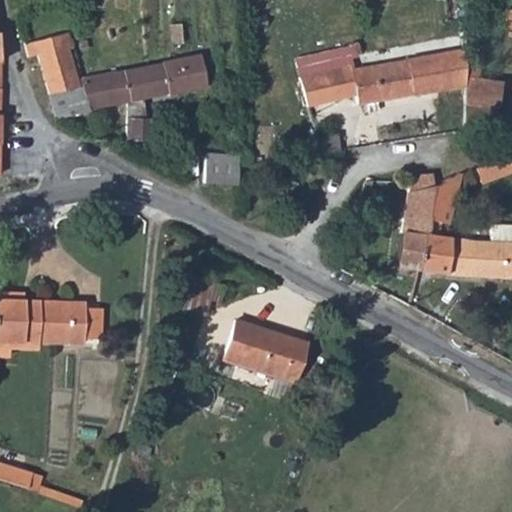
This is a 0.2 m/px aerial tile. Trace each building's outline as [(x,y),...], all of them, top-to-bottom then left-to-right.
[(511,30),(511,11),(501,11),(501,30),(511,30)] [(29,41),(30,49),(41,48),(51,94),(69,90),(63,51),(70,50),(67,33),(29,41)] [(163,63),(169,93),(209,86),(202,52),(162,60),(163,63)] [(306,74),(311,105),(355,97),(356,106),(413,97),(461,89),(461,82),(461,71),(461,53),(407,59),(350,69),(349,67),(306,74)] [(51,94),(57,119),(104,107),(127,103),(134,137),(157,133),(153,120),(149,115),(147,99),(169,93),(163,63),(75,83),(76,88),(69,90),(51,94)] [(461,82),(478,82),(478,71),(461,71),(461,82)] [(461,89),(461,105),(506,106),(506,83),(478,82),(461,82),(461,89)] [(461,105),(461,133),(469,132),(504,133),(506,106),(461,105)] [(201,155),(207,183),(238,177),(232,150),(201,155)] [(466,163),(473,176),(481,172),(490,164),(489,157),(489,151),(466,163)] [(464,180),(471,192),(502,174),(489,157),(490,164),(481,172),(473,176),(464,180)] [(406,181),(403,198),(396,268),(421,271),(429,198),(431,180),(406,181)] [(421,271),(451,274),(453,242),(444,242),(445,232),(448,231),(453,185),(429,198),(421,271)] [(345,216),(361,222),(370,196),(356,191),(345,216)] [(451,274),(511,277),(511,227),(493,226),(493,243),(453,242),(451,274)] [(154,314),(177,319),(182,300),(210,306),(214,285),(164,271),(154,314)] [(0,292),(20,296),(21,288),(0,283),(0,292)] [(0,340),(24,345),(26,337),(75,347),(75,343),(81,313),(82,309),(20,296),(0,292),(0,340)] [(81,313),(75,343),(93,346),(98,316),(81,313)] [(221,363),(290,382),(301,342),(232,324),(221,363)] [(0,462),(0,478),(21,485),(25,471),(0,462)] [(21,485),(31,489),(36,475),(25,471),(21,485)]
